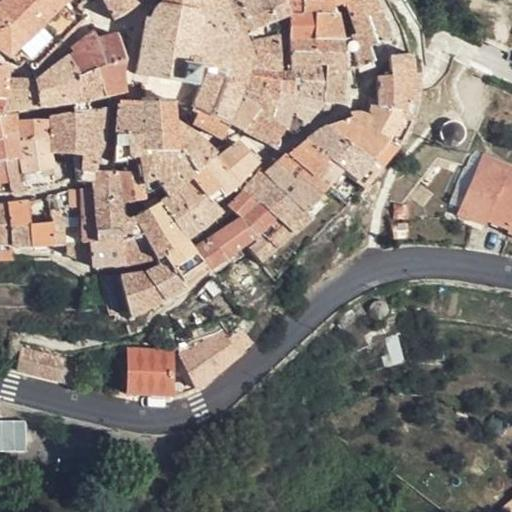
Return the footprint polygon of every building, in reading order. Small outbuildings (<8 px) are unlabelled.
[(0,0),(0,56),(1,58),(3,56),(11,67),(19,65),(20,65),(28,71),(52,47),(80,16),(72,7),(77,3),(75,0),(0,0)] [(97,0),(95,2),(106,20),(124,10),(121,3),(125,0),(97,0)] [(192,75),(202,0),(171,0),(171,5),(154,2),(145,12),(142,20),(138,20),(128,74),(189,86),(192,75)] [(229,30),(216,0),(202,0),(192,75),(219,81),(217,93),(219,93),(231,96),(231,82),(232,74),(234,40),(235,29),(229,30)] [(261,6),(258,0),(216,0),(229,30),(235,29),(240,28),(270,23),(261,6)] [(270,0),(282,17),(282,40),(333,39),(328,18),(321,0),(270,0)] [(364,0),(335,0),(343,17),(368,8),(364,0)] [(368,8),(343,17),(347,27),(342,29),(347,64),(364,56),(366,54),(362,41),(380,34),(368,8)] [(272,39),(270,23),(240,28),(235,29),(234,40),(272,39)] [(58,55),(59,59),(62,76),(77,73),(93,71),(93,63),(118,60),(118,58),(109,36),(93,38),(88,31),(58,55)] [(273,59),(272,39),(234,40),(232,74),(273,74),(273,59)] [(333,39),(282,40),(282,64),(295,65),(315,66),(336,68),(333,39)] [(401,116),(405,69),(402,69),(401,51),(380,56),(381,72),(367,75),(368,103),(361,103),(361,107),(360,107),(360,112),(360,119),(349,124),(384,151),(401,116)] [(59,59),(28,79),(35,108),(59,106),(62,76),(59,59)] [(116,69),(118,60),(93,63),(93,71),(97,99),(118,95),(116,74),(116,69)] [(295,65),(282,64),(283,89),(284,90),(295,93),(295,65)] [(315,66),(295,65),(295,93),(314,99),(315,66)] [(333,102),(336,68),(315,66),(314,99),(333,102)] [(77,73),(80,102),(97,99),(93,71),(77,73)] [(62,76),(59,106),(80,102),(77,73),(62,76)] [(272,89),(273,74),(232,74),(231,82),(272,89)] [(219,81),(192,75),(189,86),(180,106),(189,111),(184,123),(203,133),(219,93),(217,93),(219,81)] [(8,79),(0,78),(0,113),(12,112),(8,79)] [(28,79),(8,79),(12,112),(35,108),(28,79)] [(231,82),(231,96),(249,99),(246,105),(268,110),(272,89),(231,82)] [(295,93),(284,90),(273,126),(286,135),(294,128),(307,114),(310,110),(314,99),(295,93)] [(231,96),(219,93),(203,133),(213,138),(224,111),(231,96)] [(249,99),(231,96),(224,111),(239,119),(241,114),(246,105),(249,99)] [(133,102),(133,106),(133,111),(164,109),(163,105),(133,102)] [(133,111),(133,106),(111,104),(105,161),(136,157),(133,111)] [(268,110),(246,105),(241,114),(264,121),(268,110)] [(43,121),(43,140),(44,145),(56,145),(56,154),(90,160),(95,149),(102,109),(43,116),(43,121)] [(164,109),(133,111),(136,157),(161,141),(166,124),(164,109)] [(355,190),(384,151),(349,124),(360,119),(360,112),(359,112),(356,110),(341,112),(341,117),(322,123),(314,127),(298,140),(334,175),(355,190)] [(224,111),(213,138),(216,140),(219,135),(230,131),(252,142),(264,121),(241,114),(239,119),(224,111)] [(43,121),(11,123),(13,142),(43,140),(43,121)] [(0,167),(1,167),(16,166),(18,192),(60,181),(58,163),(44,161),(44,145),(43,140),(13,142),(11,123),(0,123),(0,167)] [(180,133),(166,124),(161,141),(164,139),(180,154),(194,167),(166,193),(177,207),(195,192),(204,204),(217,197),(230,187),(210,159),(180,133)] [(450,127),(445,127),(440,131),(437,137),(438,144),(442,149),(447,151),(454,149),(459,146),(461,140),(460,135),(456,130),(450,127)] [(161,141),(136,157),(140,166),(147,178),(180,154),(164,139),(161,141)] [(325,182),(334,175),(298,140),(281,154),(319,189),(325,182)] [(229,142),(210,159),(230,187),(249,164),(229,142)] [(296,214),(319,189),(281,154),(278,152),(258,172),(268,183),(287,205),(275,216),(279,220),(291,210),(296,214)] [(180,154),(147,178),(161,197),(166,193),(194,167),(180,154)] [(454,212),(475,222),(495,182),(511,190),(511,170),(482,155),(454,212)] [(1,167),(1,195),(18,192),(16,166),(1,167)] [(134,266),(116,221),(114,202),(138,200),(136,174),(87,171),(87,169),(67,168),(67,182),(83,183),(83,189),(74,190),(75,214),(76,247),(82,247),(111,244),(116,271),(134,266)] [(268,183),(258,172),(257,170),(221,207),(223,209),(222,213),(223,218),(228,214),(232,219),(250,201),(268,183)] [(495,182),(475,222),(479,224),(481,219),(502,229),(501,233),(511,238),(511,190),(495,182)] [(269,221),(275,216),(287,205),(268,183),(250,201),(269,221)] [(75,214),(74,190),(52,195),(54,215),(75,214)] [(195,192),(177,207),(195,230),(207,220),(213,213),(204,204),(195,192)] [(166,193),(161,197),(154,201),(179,242),(195,230),(177,207),(166,193)] [(42,204),(40,199),(20,203),(24,251),(48,249),(42,204)] [(179,242),(154,201),(140,207),(165,252),(179,242)] [(250,201),(232,219),(249,238),(269,221),(250,201)] [(0,250),(24,251),(20,203),(5,204),(0,205),(0,250)] [(165,252),(140,207),(125,216),(148,262),(165,252)] [(302,221),(296,214),(291,210),(279,220),(272,225),(284,237),(302,221)] [(148,262),(125,216),(116,221),(134,266),(148,262)] [(185,254),(197,276),(242,244),(227,223),(184,252),(185,254)] [(239,252),(251,268),(284,237),(272,225),(239,252)] [(86,272),(116,271),(111,244),(82,247),(86,272)] [(52,254),(86,272),(82,247),(76,247),(51,249),(52,254)] [(178,293),(197,276),(185,254),(171,264),(170,262),(163,265),(178,293)] [(145,313),(178,293),(163,265),(152,269),(152,273),(128,278),(145,313)] [(121,327),(145,313),(128,278),(113,282),(118,310),(119,318),(121,327)] [(118,310),(113,282),(94,282),(100,311),(118,310)] [(102,321),(119,318),(118,310),(100,311),(102,321)] [(173,359),(188,393),(196,388),(232,358),(213,335),(173,359)] [(120,399),(165,400),(167,363),(167,357),(123,355),(120,399)] [(74,368),(16,356),(11,376),(69,389),(74,368)] [(167,363),(165,400),(184,395),(188,393),(173,359),(167,363)] [(24,441),(26,428),(13,427),(11,439),(24,441)] [(511,511),(511,495),(503,503),(511,511)] [(491,511),(511,511),(503,503),(491,511)]
